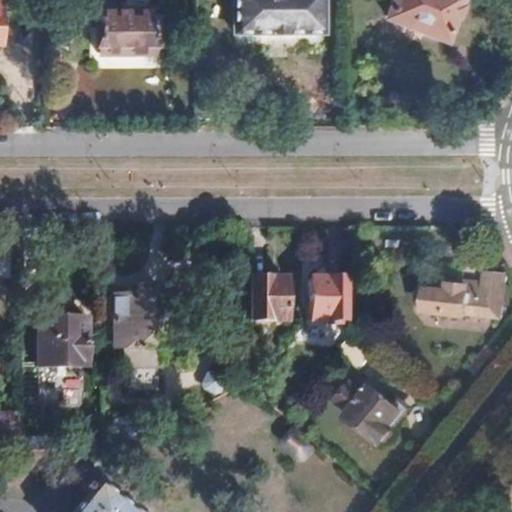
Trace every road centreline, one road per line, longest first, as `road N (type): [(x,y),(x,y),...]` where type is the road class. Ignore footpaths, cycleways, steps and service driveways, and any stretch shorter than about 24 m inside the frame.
road 1 (residential): [(511,135),(0,143)]
road 2 (residential): [(0,209),(511,212)]
road 3 (residential): [(511,385),(408,511)]
